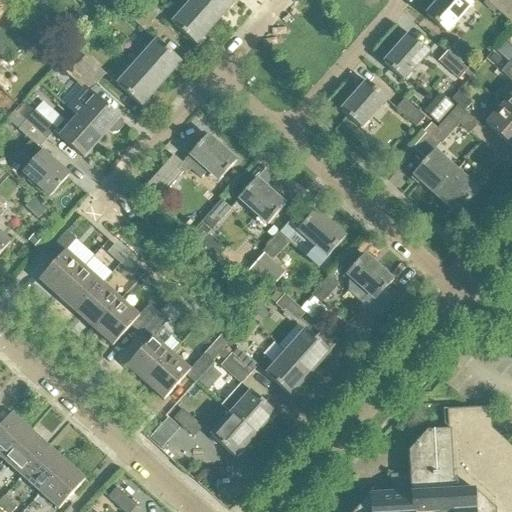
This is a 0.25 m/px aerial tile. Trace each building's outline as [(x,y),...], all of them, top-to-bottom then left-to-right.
[(0,0),(0,20),(11,8),(2,0),(0,0)] [(110,0),(92,0),(102,9),(110,0)] [(144,0),(136,0),(132,5),(152,24),(160,15),(144,0)] [(232,0),(195,0),(192,4),(215,25),(235,3),(232,0)] [(441,0),(426,17),(446,35),(472,6),(464,0),(441,0)] [(495,0),(489,7),(498,15),(511,0),(495,0)] [(511,0),(498,15),(507,23),(511,17),(511,0)] [(215,25),(192,4),(172,26),(195,48),(215,25)] [(152,24),(132,5),(123,14),(144,33),(152,24)] [(27,16),(49,37),(58,27),(39,9),(31,17),(28,15),(27,16)] [(40,47),(49,37),(27,16),(18,26),(40,47)] [(0,31),(0,57),(7,64),(20,50),(21,51),(27,45),(7,27),(2,33),(0,31)] [(384,65),(403,82),(428,53),(409,36),(384,65)] [(157,43),(137,65),(161,87),(181,64),(157,43)] [(438,63),(458,82),(468,72),(447,53),(438,63)] [(67,111),(77,120),(77,119),(102,141),(109,133),(112,136),(117,136),(123,129),(123,124),(119,121),(120,121),(90,93),(97,85),(77,67),(65,56),(56,66),(84,92),(67,111)] [(86,58),(77,67),(97,85),(106,76),(86,58)] [(511,83),(511,95),(502,108),(511,116),(511,66),(509,64),(501,74),(511,83)] [(161,87),(137,65),(117,88),(141,109),(161,87)] [(341,113),(360,130),(386,100),(367,83),(341,113)] [(450,117),(460,126),(470,135),(478,126),(465,113),(471,106),(459,94),(452,102),(458,108),(450,117)] [(454,108),(439,96),(424,114),(438,126),(454,108)] [(396,111),(415,130),(425,120),(405,101),(396,111)] [(511,116),(502,108),(485,126),(511,150),(511,116)] [(55,132),(35,114),(25,124),(46,143),(55,132)] [(460,126),(450,117),(431,137),(441,146),(460,126)] [(77,119),(77,120),(58,140),(83,162),(102,141),(77,119)] [(46,143),(25,124),(18,132),(30,143),(39,151),(46,143)] [(184,165),(179,171),(184,175),(187,178),(192,171),(203,181),(209,173),(211,175),(218,181),(221,183),(237,164),(208,138),(191,157),(184,165)] [(69,177),(30,143),(19,155),(31,166),(21,176),(48,200),(69,177)] [(412,176),(435,196),(456,173),(433,152),(412,176)] [(175,157),(144,193),(158,205),(184,175),(179,171),(184,165),(175,157)] [(233,173),(226,180),(232,184),(238,178),(233,173)] [(456,173),(435,196),(458,216),(479,193),(456,173)] [(240,201),(269,226),(286,207),(257,182),(240,201)] [(220,202),(205,221),(215,230),(231,211),(220,202)] [(0,235),(0,217),(6,211),(0,205),(0,254),(10,244),(0,235)] [(293,228),(284,237),(290,242),(290,243),(318,269),(345,239),(314,212),(297,231),(293,228)] [(274,228),(268,234),(274,240),(280,234),(274,228)] [(39,282),(57,299),(84,269),(66,253),(76,241),(66,233),(48,254),(57,262),(39,282)] [(274,240),(262,254),(272,263),(290,243),(290,242),(284,237),(280,234),(274,240)] [(41,241),(35,236),(29,243),(35,249),(41,241)] [(120,266),(127,259),(115,247),(107,255),(120,266)] [(95,254),(87,263),(104,278),(112,269),(95,254)] [(283,273),(272,263),(262,254),(247,272),(268,291),(283,273)] [(393,282),(363,256),(347,275),(376,300),(393,282)] [(132,278),(139,270),(127,259),(120,266),(132,278)] [(57,299),(76,315),(102,285),(84,269),(57,299)] [(311,297),(312,298),(321,306),(339,287),(329,278),(311,297)] [(76,315),(94,331),(120,301),(102,285),(76,315)] [(276,307),(296,325),(305,316),(284,297),(276,307)] [(130,328),(139,336),(158,315),(149,307),(139,318),(120,301),(94,331),(113,348),(130,328)] [(126,369),(145,385),(171,356),(153,339),(167,323),(158,315),(139,336),(148,344),(126,369)] [(305,333),(286,354),(309,375),(328,354),(305,333)] [(237,350),(229,359),(249,377),(258,368),(237,350)] [(309,375),(286,354),(267,375),(290,396),(309,375)] [(171,356),(145,385),(164,402),(186,377),(195,385),(213,364),(204,356),(190,372),(171,356)] [(249,377),(229,359),(220,368),(241,387),(249,377)] [(251,392),(231,415),(255,436),(275,413),(251,392)] [(448,432),(427,433),(408,454),(410,476),(399,477),(400,496),(369,498),(356,511),(511,511),(511,449),(491,431),(490,409),(447,411),(448,432)] [(183,410),(174,420),(194,438),(203,428),(183,410)] [(255,436),(231,415),(211,437),(235,458),(255,436)] [(0,459),(3,462),(30,432),(11,416),(0,428),(0,459)] [(3,462),(22,479),(48,449),(30,432),(3,462)] [(167,443),(155,433),(150,439),(162,449),(167,443)] [(22,479),(40,495),(66,465),(48,449),(22,479)] [(66,465),(40,495),(58,511),(85,482),(66,465)] [(108,500),(121,511),(133,511),(137,508),(117,490),(108,500)] [(0,502),(0,507),(5,511),(14,511),(16,509),(4,498),(0,502)]
